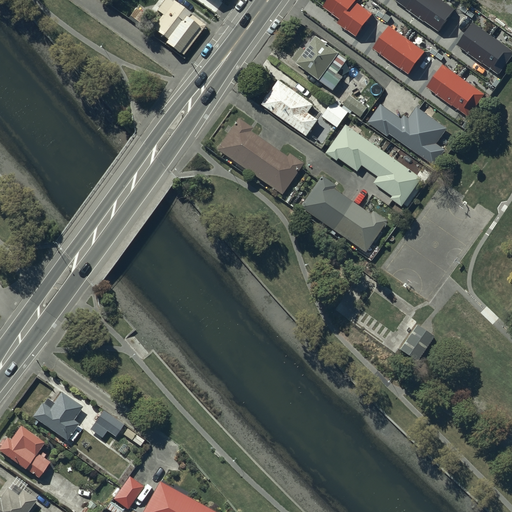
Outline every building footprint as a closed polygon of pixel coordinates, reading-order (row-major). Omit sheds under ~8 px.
[(162,0),(156,9),(162,13),(153,25),(167,36),(165,40),(183,54),(206,23),(191,11),(192,10),(178,0),(162,0)] [(356,3),(357,0),(329,0),(324,8),(342,20),(339,25),(358,39),(374,16),(356,3)] [(394,0),(440,32),(456,9),(442,0),(394,0)] [(137,5),(130,14),(141,22),(148,13),(137,5)] [(499,76),(511,58),(511,52),(474,24),(458,45),(499,76)] [(410,75),(426,52),(391,27),(375,50),(410,75)] [(348,55),(316,32),(305,47),(301,44),(292,56),(334,88),(344,74),(338,70),(348,55)] [(469,118),(485,95),(444,66),(428,88),(469,118)] [(279,76),(262,101),(307,134),(319,117),(308,110),(314,101),(279,76)] [(373,101),(361,92),(357,98),(349,93),(342,102),(361,115),(368,105),(369,106),(373,101)] [(349,110),(333,99),(322,114),(338,125),(349,110)] [(401,116),(381,101),(368,120),(388,134),(389,132),(433,163),(445,147),(437,141),(447,126),(417,104),(409,116),(404,112),(401,116)] [(239,116),(217,147),(282,193),(304,161),(289,151),(287,155),(251,129),(253,126),(239,116)] [(346,122),(326,150),(337,158),(339,156),(358,169),(362,163),(378,174),(373,180),(392,193),(390,196),(402,204),(422,176),(346,122)] [(321,173),(299,204),(364,250),(386,219),(370,208),(368,211),(332,186),(335,183),(321,173)] [(511,365),(452,306),(433,326),(511,403),(508,406),(511,409),(511,365)] [(433,334),(416,322),(397,350),(414,363),(433,334)] [(42,400),(32,414),(67,438),(79,421),(74,417),(83,404),(61,389),(54,400),(47,395),(43,401),(42,400)] [(103,408),(89,428),(103,438),(108,430),(115,435),(124,422),(103,408)] [(7,434),(0,443),(0,449),(38,476),(50,459),(37,450),(45,439),(20,422),(10,436),(7,434)] [(92,445),(86,452),(97,460),(102,453),(92,445)] [(129,474),(113,497),(129,507),(145,484),(129,474)] [(216,511),(217,510),(160,479),(141,511),(216,511)] [(0,511),(25,511),(37,497),(23,487),(22,488),(14,482),(11,486),(7,483),(0,492),(0,511)] [(97,504),(90,499),(86,505),(85,504),(81,510),(80,509),(77,511),(96,511),(93,509),(97,504)] [(114,511),(129,511),(111,499),(106,506),(114,511)]
